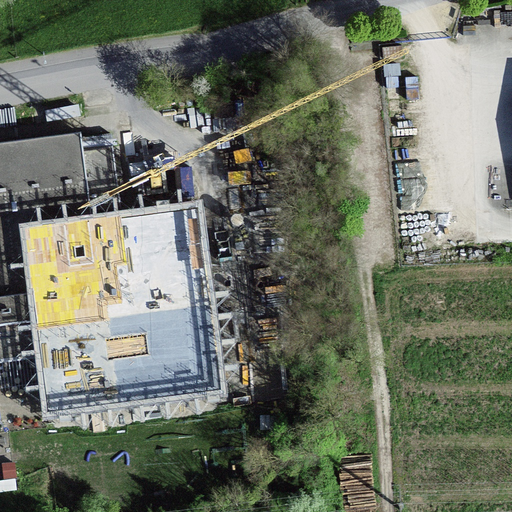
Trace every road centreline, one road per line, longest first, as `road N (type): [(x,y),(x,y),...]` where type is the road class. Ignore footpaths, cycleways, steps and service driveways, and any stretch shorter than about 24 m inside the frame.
road 1 (track): [(335,10),(386,511)]
road 2 (residential): [(393,0),(0,82)]
